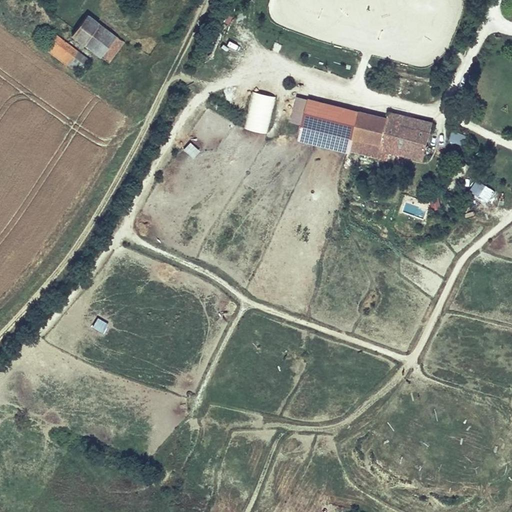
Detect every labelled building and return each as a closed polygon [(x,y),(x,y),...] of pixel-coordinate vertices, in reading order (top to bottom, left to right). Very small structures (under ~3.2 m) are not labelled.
[(84,44),(98,25),(86,16),(72,35),(84,44)] [(98,25),(84,44),(108,61),(122,43),(98,25)] [(80,74),(90,60),(56,34),(45,48),(80,74)] [(252,92),(243,129),(266,135),(275,97),(252,92)] [(302,125),(308,99),(297,96),(290,122),(302,125)] [(379,150),(388,117),(309,98),(308,99),(302,125),(298,141),(350,153),(350,152),(387,161),(389,153),(385,152),(379,150)] [(423,161),(433,122),(412,117),(410,126),(401,124),(403,115),(389,111),(388,117),(379,150),(385,152),(387,145),(406,149),(408,142),(414,144),(410,158),(423,161)] [(412,117),(403,115),(401,124),(410,126),(412,117)] [(464,146),(467,136),(452,131),(449,141),(464,146)] [(191,142),(183,150),(193,159),(201,151),(191,142)] [(387,145),(385,152),(389,153),(410,158),(414,144),(408,142),(406,149),(387,145)] [(470,193),(488,204),(496,192),(477,181),(470,193)] [(430,200),(433,211),(442,209),(439,198),(430,200)]
